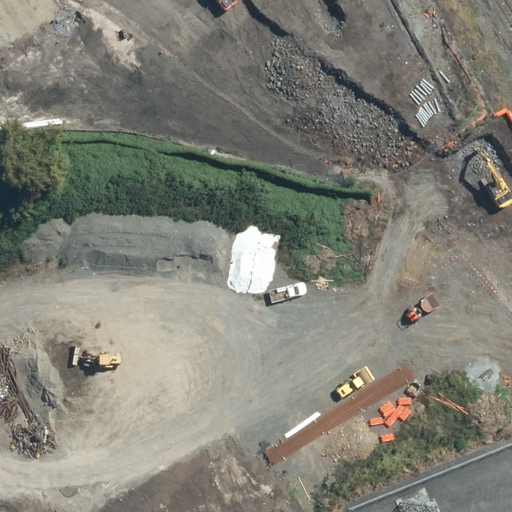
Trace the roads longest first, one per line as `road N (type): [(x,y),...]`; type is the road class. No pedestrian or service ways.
road 1 (unknown): [(0,300),(115,280),(191,278),(407,311),(491,335)]
road 2 (unknown): [(139,0),(304,46)]
road 3 (unknown): [(0,27),(56,5),(120,0)]
